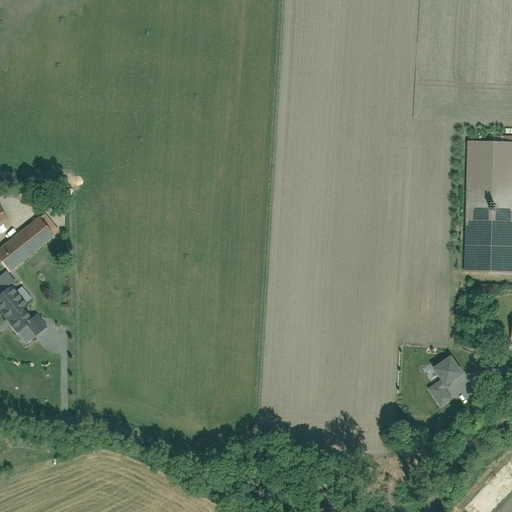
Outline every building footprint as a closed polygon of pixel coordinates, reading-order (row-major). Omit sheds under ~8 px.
[(511,142),(501,142),(465,141),(463,271),(511,271),(511,142)] [(42,214),(0,246),(0,264),(6,272),(56,233),(42,214)] [(11,285),(0,293),(0,311),(15,332),(23,326),(31,337),(45,327),(34,313),(28,317),(22,309),(26,306),(11,285)] [(445,385),(462,374),(450,358),(434,369),(442,381),(445,385)] [(445,385),(442,381),(429,389),(441,406),(451,399),(443,388),(446,387),(445,385)]
